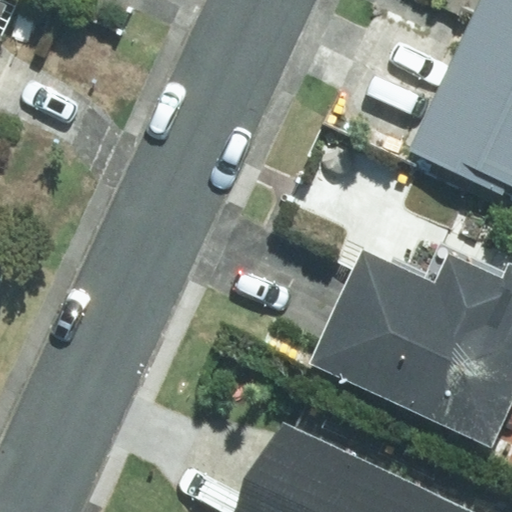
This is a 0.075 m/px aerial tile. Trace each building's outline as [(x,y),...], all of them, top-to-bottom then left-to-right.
[(0,0),(0,56),(26,0),(0,0)] [(511,0),(487,0),(422,142),(511,184),(511,0)] [(280,234),(368,272),(379,246),(401,196),(313,158),(280,234)] [(511,270),(468,250),(455,279),(381,247),(330,359),(511,440),(511,270)] [(511,511),(304,416),(260,511),(511,511)]
